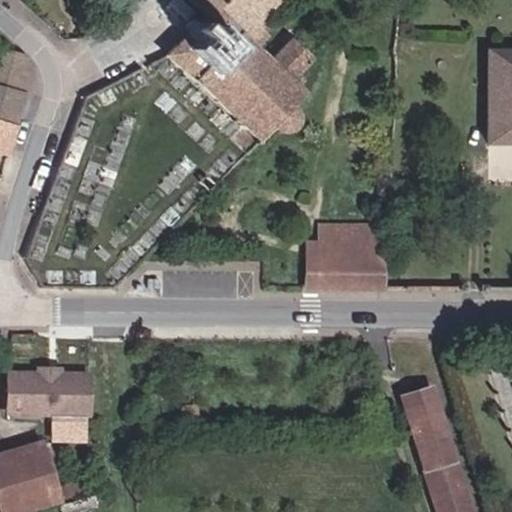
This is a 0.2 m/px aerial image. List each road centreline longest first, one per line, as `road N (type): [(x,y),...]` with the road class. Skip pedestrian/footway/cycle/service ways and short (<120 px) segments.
road 1 (tertiary): [(0,313),(511,316)]
road 2 (residential): [(0,271),(57,80)]
